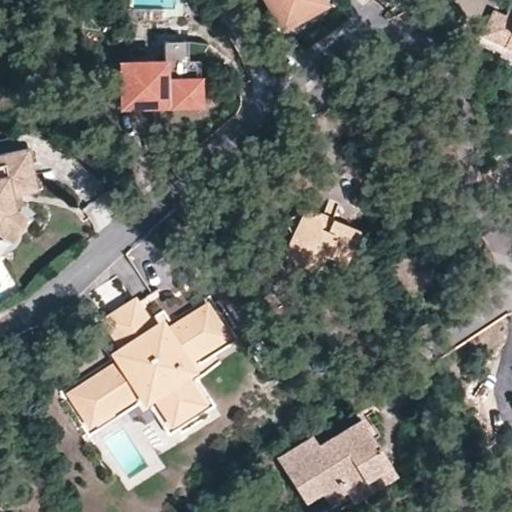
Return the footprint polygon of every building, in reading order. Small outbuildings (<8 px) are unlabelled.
[(264,0),(272,12),(280,7),(288,23),(321,5),(319,3),(324,0),(264,0)] [(280,7),(272,12),(281,27),(288,23),(280,7)] [(510,52),(511,47),(511,7),(507,19),(497,17),(486,42),(510,52)] [(136,99),(136,109),(189,107),(188,98),(207,98),(206,79),(196,79),(195,62),(183,62),(183,43),(160,44),(161,64),(117,65),(118,100),(136,99)] [(136,99),(118,100),(118,109),(136,109),(136,99)] [(0,225),(16,235),(27,216),(14,209),(11,195),(35,188),(26,147),(0,152),(0,225)] [(316,214),(317,212),(309,209),(283,218),(290,232),(284,247),(303,255),(307,263),(318,266),(323,255),(343,262),(357,230),(331,218),(325,230),(318,227),(320,220),(316,214)] [(331,218),(317,212),(316,214),(320,220),(318,227),(325,230),(331,218)] [(303,255),(284,247),(281,256),(300,264),(303,255)] [(105,321),(114,336),(141,319),(131,303),(105,321)] [(128,359),(85,386),(101,412),(144,384),(157,404),(182,387),(172,371),(218,338),(202,312),(155,341),(141,319),(114,336),(128,359)] [(101,412),(85,386),(71,395),(87,421),(101,412)] [(182,387),(157,404),(170,424),(195,408),(182,387)] [(366,415),(359,419),(370,437),(377,434),(366,415)] [(302,499),(319,490),(327,486),(334,495),(386,464),(370,437),(359,419),(317,444),(312,437),(277,459),(302,499)] [(496,466),(511,484),(511,483),(511,455),(510,454),(496,466)] [(327,486),(319,490),(332,510),(392,473),(386,464),(334,495),(327,486)]
